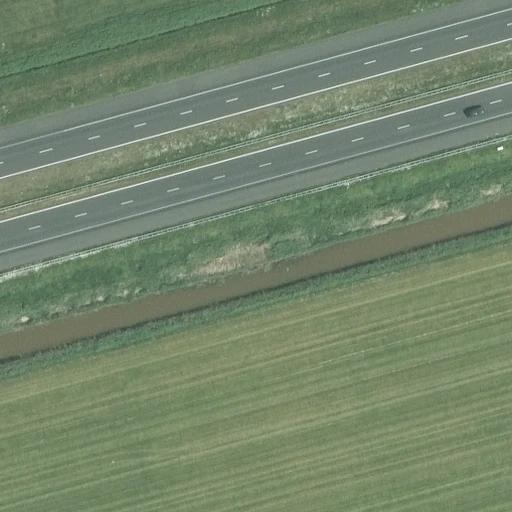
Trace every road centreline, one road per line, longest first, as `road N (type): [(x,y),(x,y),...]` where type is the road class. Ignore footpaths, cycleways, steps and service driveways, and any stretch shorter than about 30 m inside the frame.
road 1 (motorway): [(511,25),(0,165)]
road 2 (motorway): [(0,238),(511,99)]
